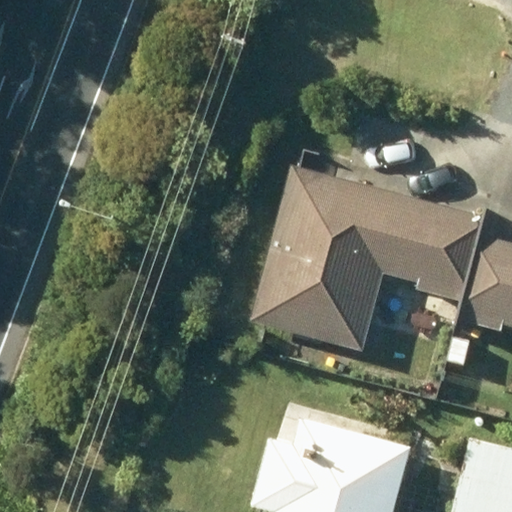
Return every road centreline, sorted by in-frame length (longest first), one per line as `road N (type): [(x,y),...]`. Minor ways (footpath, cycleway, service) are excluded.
road 1 (primary): [(99,0),(15,175)]
road 2 (primary): [(15,175),(58,0)]
